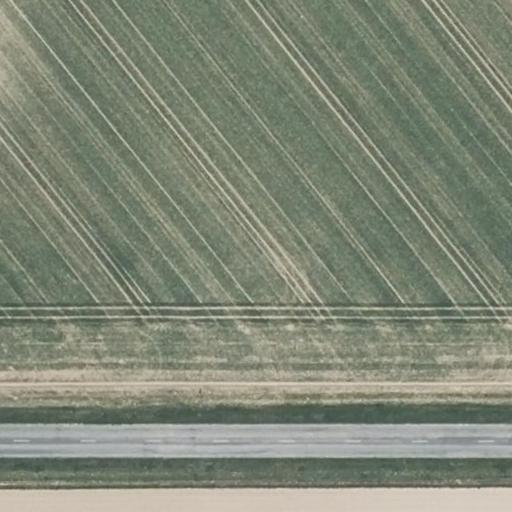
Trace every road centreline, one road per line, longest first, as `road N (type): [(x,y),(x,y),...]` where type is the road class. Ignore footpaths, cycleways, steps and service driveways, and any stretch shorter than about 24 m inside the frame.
road 1 (track): [(0,479),(511,479)]
road 2 (tertiary): [(0,440),(511,440)]
